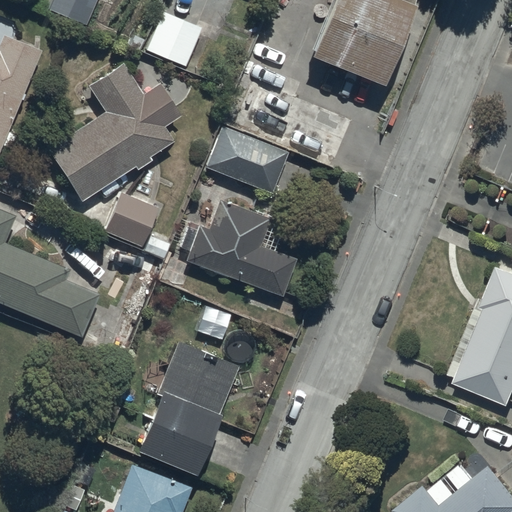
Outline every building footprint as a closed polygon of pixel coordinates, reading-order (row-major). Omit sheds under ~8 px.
[(93,0),(49,0),(44,13),(83,28),(93,0)] [(329,0),(304,63),(375,91),(407,12),(410,0),(329,0)] [(197,29),(160,13),(144,52),(181,68),(197,29)] [(0,141),(37,53),(0,37),(0,141)] [(354,122),(262,84),(266,72),(243,63),(218,124),(245,135),(247,129),(335,166),(354,122)] [(101,115),(43,152),(78,205),(131,170),(133,172),(147,163),(145,160),(168,145),(159,130),(175,120),(170,111),(179,105),(169,88),(160,94),(155,87),(139,97),(120,68),(85,90),(101,115)] [(284,154),(218,129),(202,171),(268,196),(284,154)] [(155,210),(117,195),(102,233),(139,249),(155,210)] [(185,252),(181,264),(279,299),(292,262),(270,254),(280,226),(215,203),(205,231),(188,224),(179,250),(185,252)] [(0,307),(76,340),(94,297),(61,283),(66,273),(0,245),(0,244),(11,218),(0,213),(0,307)] [(141,253),(122,244),(119,243),(108,266),(129,275),(133,268),(149,275),(156,259),(161,261),(167,247),(148,238),(141,253)] [(505,406),(511,389),(511,275),(495,268),(480,303),(477,302),(446,375),(454,378),(451,384),(505,406)] [(190,481),(234,369),(173,345),(152,397),(154,398),(131,457),(190,481)] [(177,511),(186,489),(126,466),(109,511),(177,511)] [(511,511),(511,498),(487,468),(470,481),(457,466),(426,491),(422,487),(391,511),(511,511)]
